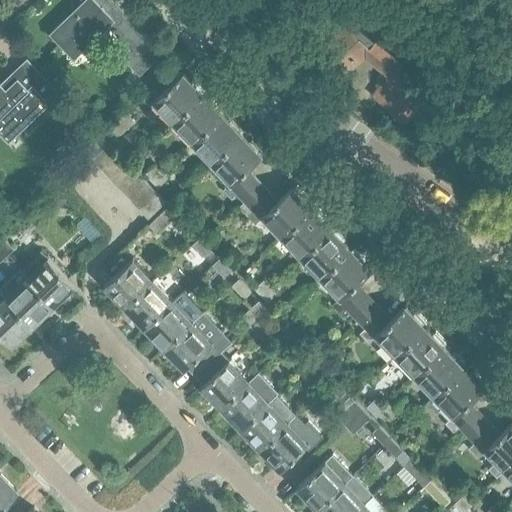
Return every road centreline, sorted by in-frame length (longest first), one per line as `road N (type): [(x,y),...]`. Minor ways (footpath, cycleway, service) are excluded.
road 1 (tertiary): [(511,247),(199,0)]
road 2 (residential): [(207,451),(91,332),(0,409)]
road 3 (residential): [(89,511),(0,416)]
